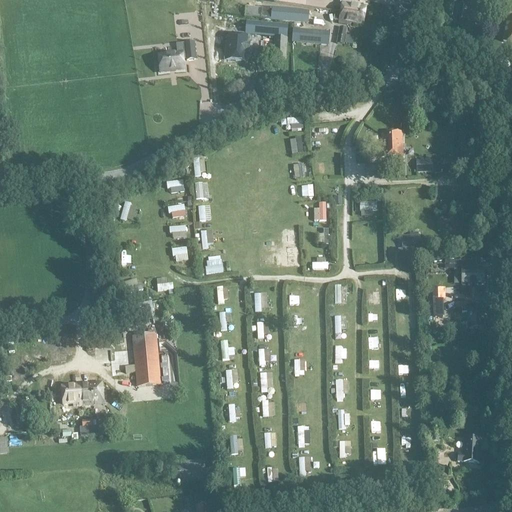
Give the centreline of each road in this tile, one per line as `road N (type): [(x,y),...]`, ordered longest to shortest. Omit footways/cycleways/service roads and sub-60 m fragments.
road 1 (unclassified): [(502,506),(495,335),(508,195),(504,126),(494,103),(474,89),(391,83)]
road 2 (track): [(365,112),(346,145),(348,273),(214,282)]
road 3 (unclassified): [(123,173),(170,154),(253,98),(391,83)]
road 4 (unclassified): [(0,328),(85,308),(92,209),(123,173)]
road 5 (unknown): [(335,278),(322,306),(328,467)]
road 6 (unknown): [(361,274),(366,461)]
road 7 (unknown): [(361,274),(392,271),(399,279),(403,386)]
road 8 (track): [(472,190),(347,182)]
road 9 (unclassified): [(0,194),(123,173)]
